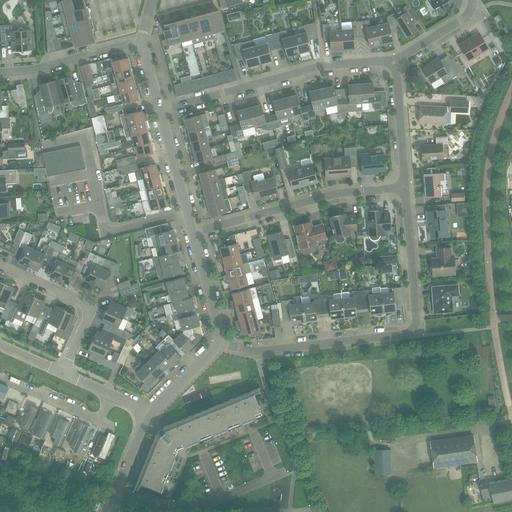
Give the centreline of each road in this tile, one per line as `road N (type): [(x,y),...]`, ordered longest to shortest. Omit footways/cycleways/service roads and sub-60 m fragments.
road 1 (residential): [(218,343),(258,351),(411,334),(405,190)]
road 2 (residential): [(159,110),(321,67),(395,64)]
road 3 (residential): [(191,233),(324,198),(405,190)]
road 4 (residential): [(114,494),(188,509),(280,475)]
road 5 (residential): [(62,374),(84,308),(0,269)]
road 6 (residential): [(0,74),(140,42)]
road 7 (residential): [(191,233),(159,110)]
road 8 (residential): [(405,190),(395,64)]
